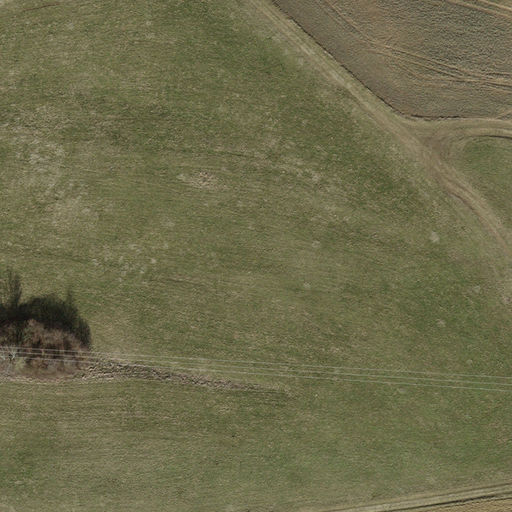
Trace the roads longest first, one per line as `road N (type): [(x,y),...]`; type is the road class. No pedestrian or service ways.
road 1 (track): [(258,0),(511,239)]
road 2 (track): [(380,511),(511,491)]
